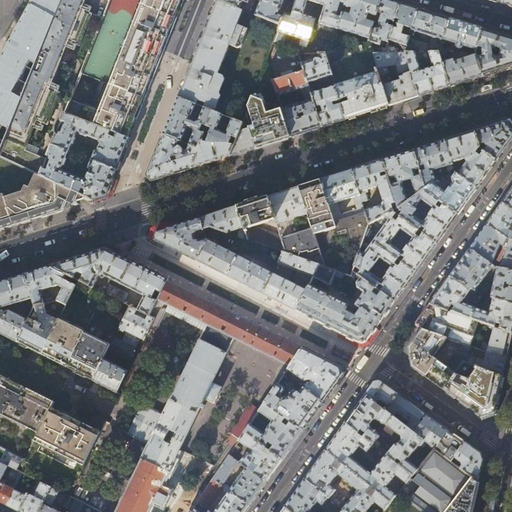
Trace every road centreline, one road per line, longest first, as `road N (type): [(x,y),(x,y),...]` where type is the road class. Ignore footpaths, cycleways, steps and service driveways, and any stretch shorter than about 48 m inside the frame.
road 1 (secondary): [(0,252),(511,93)]
road 2 (residential): [(511,163),(371,363)]
road 3 (residential): [(371,363),(264,511)]
road 4 (residential): [(505,450),(371,363)]
road 5 (residential): [(125,416),(0,350)]
